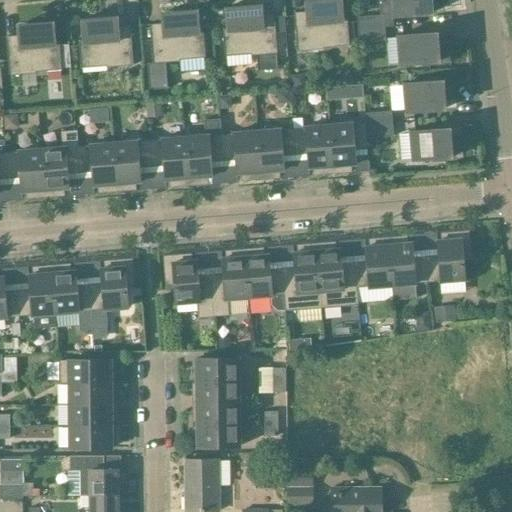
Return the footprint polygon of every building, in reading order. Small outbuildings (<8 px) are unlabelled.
[(294,13),(297,52),(323,50),(323,46),(347,44),(347,46),(349,46),(347,18),(345,18),(345,20),(342,20),(341,1),(342,1),(342,0),(329,0),(320,1),(305,2),(306,12),(294,13)] [(390,0),(392,17),(431,14),(430,5),(432,5),(431,0),(390,0)] [(257,55),(258,71),(277,69),(276,54),(277,53),(274,15),(262,15),(261,6),(246,7),(224,9),(224,11),(226,11),(227,30),(224,30),(224,28),(223,28),(225,56),(226,56),(226,54),(250,52),(251,56),(257,55)] [(150,25),(153,64),(179,61),(179,58),(203,56),(204,58),(205,58),(203,30),(201,30),(201,32),(199,32),(197,13),(199,13),(198,11),(176,13),(161,14),(162,24),(150,25)] [(357,17),(358,30),(384,27),(383,15),(357,17)] [(79,40),(81,68),(82,68),(82,66),(106,64),(107,67),(133,65),(130,26),(118,27),(117,18),(102,19),(80,21),(80,22),(82,22),(83,42),(80,42),(80,40),(79,40)] [(6,37),(9,76),(35,73),(35,70),(59,68),(60,70),(61,70),(59,42),(57,42),(57,44),(55,44),(53,25),(55,24),(55,23),(32,25),(17,26),(18,36),(6,37)] [(384,27),(358,30),(359,47),(386,45),(384,27)] [(397,36),(399,65),(440,61),(438,41),(436,42),(436,33),(397,36)] [(403,84),(405,112),(444,109),(443,101),(445,101),(444,81),(403,84)] [(362,85),(326,88),(327,100),(363,97),(362,85)] [(364,113),(365,123),(365,126),(392,123),(391,111),(364,113)] [(205,136),(185,137),(189,186),(208,184),(207,177),(211,176),(210,163),(223,162),(219,119),(204,120),(205,136)] [(220,119),(219,119),(223,162),(236,161),(237,174),(241,174),(242,181),(261,180),(257,131),(233,133),(233,134),(221,135),(220,119)] [(351,123),(328,125),(332,173),(351,172),(351,165),(355,164),(354,151),(367,150),(366,138),(367,138),(365,126),(365,123),(352,124),(351,123)] [(393,136),(392,123),(365,126),(367,138),(393,136)] [(305,128),(292,129),(294,156),(307,154),(308,168),(313,167),(313,175),(332,173),(328,125),(305,127),(305,128)] [(280,129),(257,131),(261,180),(279,178),(279,171),(283,170),(282,157),(294,156),(292,129),(280,130),(280,129)] [(410,132),(412,160),(453,157),(451,137),(449,137),(448,129),(410,132)] [(62,147),(41,149),(45,198),(64,196),(64,188),(68,188),(67,175),(79,174),(77,147),(78,147),(77,130),(61,132),(62,147)] [(162,140),(149,141),(151,168),(164,167),(165,180),(169,180),(170,187),(189,186),(185,137),(162,139),(162,140)] [(136,141),(113,143),(117,192),(136,190),(135,182),(140,182),(139,169),(151,168),(149,141),(136,142),(136,141)] [(90,146),(78,147),(77,147),(79,174),(92,173),(93,186),(97,186),(98,193),(117,192),(113,143),(90,145),(90,146)] [(18,152),(5,153),(8,180),(20,179),(21,192),(26,192),(26,199),(45,198),(41,149),(18,151),(18,152)] [(425,255),(428,283),(440,281),(440,282),(464,280),(463,261),(470,260),(470,261),(472,261),(469,230),(468,230),(468,231),(441,233),(441,241),(437,241),(438,254),(425,255)] [(388,237),(393,301),(416,299),(415,284),(428,283),(425,255),(413,256),(412,243),(407,244),(407,236),(388,237)] [(356,289),(357,288),(369,287),(369,288),(392,286),(392,301),(393,301),(388,237),(369,239),(369,246),(365,247),(366,260),(353,261),(356,289)] [(284,294),(283,295),(285,311),(345,306),(358,305),(357,288),(356,289),(353,261),(341,262),(340,248),(335,249),(335,242),(297,245),(298,253),(293,253),(295,266),(282,267),(284,294)] [(244,250),(248,298),(271,296),(283,295),(284,294),(282,267),(269,268),(268,255),(264,256),(263,248),(244,250)] [(210,273),(214,317),(229,316),(228,300),(248,298),(244,250),(225,251),(226,259),(222,259),(223,272),(210,273)] [(197,302),(199,318),(214,317),(210,273),(197,274),(196,261),(192,262),(191,254),(164,256),(163,256),(166,286),(167,286),(167,285),(174,285),(176,304),(197,302)] [(89,283),(91,311),(104,310),(128,308),(126,289),(133,288),(134,289),(135,289),(132,258),(131,258),(131,259),(104,261),(105,269),(100,269),(102,282),(89,283)] [(91,311),(89,283),(76,285),(75,271),(71,272),(70,264),(51,266),(55,314),(78,312),(80,331),(93,330),(91,311)] [(55,314),(51,266),(32,267),(33,275),(29,275),(30,288),(17,289),(19,317),(32,316),(34,316),(35,328),(56,327),(55,314)] [(0,318),(7,318),(19,317),(17,289),(4,291),(3,277),(0,277),(0,318)] [(455,373),(455,403),(499,403),(499,338),(462,338),(462,374),(456,374),(456,373),(455,373)] [(296,339),(288,340),(289,350),(297,350),(296,339)] [(332,363),(332,383),(380,383),(392,383),(392,345),(342,352),(342,363),(332,363)] [(197,439),(197,447),(239,447),(238,359),(196,359),(196,367),(193,367),(193,396),(197,396),(197,410),(193,410),(193,439),(197,439)] [(59,384),(69,384),(69,383),(115,382),(115,368),(111,368),(111,360),(59,361),(59,384)] [(273,369),(273,393),(285,392),(285,369),(273,369)] [(69,383),(69,384),(69,405),(111,404),(111,397),(115,397),(115,382),(69,383)] [(287,383),(287,393),(296,393),(296,383),(287,383)] [(332,383),(332,403),(380,403),(380,383),(332,383)] [(332,403),(332,424),(380,423),(380,403),(332,403)] [(69,405),(69,426),(115,426),(115,411),(111,411),(111,404),(69,405)] [(441,410),(441,430),(479,430),(479,466),(511,466),(511,421),(499,422),(499,410),(441,410)] [(264,436),(278,436),(278,412),(264,412),(264,436)] [(294,413),(293,423),(302,423),(302,413),(294,413)] [(0,414),(0,427),(9,427),(9,415),(0,414)] [(332,424),(332,450),(392,450),(392,423),(380,423),(332,424)] [(69,426),(70,449),(112,448),(112,440),(115,440),(115,426),(69,426)] [(0,427),(0,439),(9,439),(9,427),(0,427)] [(90,496),(118,496),(118,470),(104,470),(104,456),(70,456),(70,472),(79,472),(80,495),(90,495),(90,496)] [(0,459),(0,473),(23,473),(23,460),(0,459)] [(185,462),(186,511),(217,511),(217,461),(185,462)] [(312,470),(286,470),(286,505),(312,505),(312,470)] [(0,473),(0,486),(24,487),(24,483),(23,473),(0,473)] [(24,483),(24,487),(24,496),(39,496),(39,490),(33,490),(33,483),(24,483)] [(0,498),(22,499),(23,496),(24,496),(24,487),(0,486),(0,498)] [(380,511),(380,488),(331,489),(332,511),(380,511)] [(90,496),(90,511),(118,511),(118,496),(90,496)]
